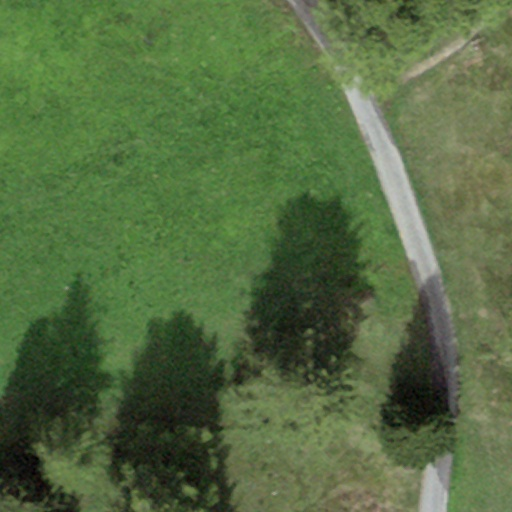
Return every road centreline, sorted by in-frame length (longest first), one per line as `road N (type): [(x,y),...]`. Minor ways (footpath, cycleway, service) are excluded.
road 1 (track): [(441,511),(451,336),(373,109),(293,0)]
road 2 (track): [(373,109),(493,0)]
